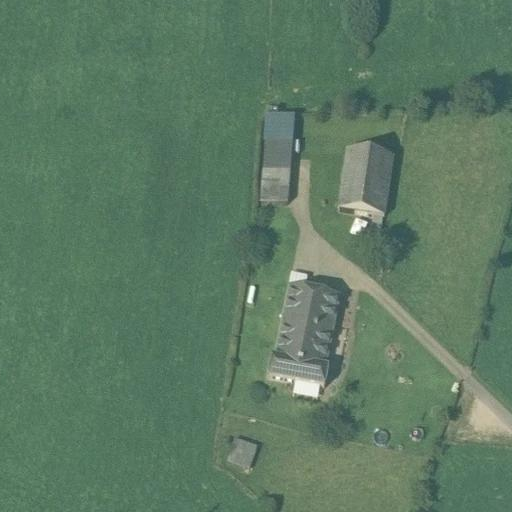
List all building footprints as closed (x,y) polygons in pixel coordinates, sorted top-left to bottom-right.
[(294,120),(267,118),(261,205),(287,207),(294,120)] [(392,160),(346,153),(338,213),(373,218),(382,219),(383,220),(392,160)] [(380,231),(382,219),(373,218),(371,230),(380,231)] [(339,300),(288,291),(274,362),(272,362),(268,383),(324,394),(328,373),(325,372),(339,300)] [(247,470),(254,447),(230,439),(223,463),(247,470)]
